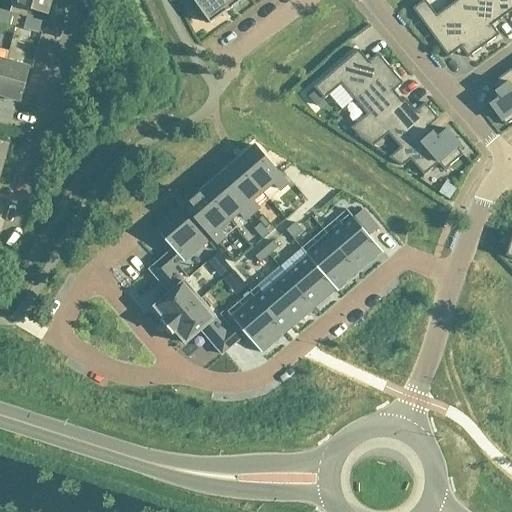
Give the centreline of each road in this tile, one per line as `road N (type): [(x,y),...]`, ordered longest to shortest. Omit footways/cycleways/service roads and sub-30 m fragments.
road 1 (residential): [(179,375),(220,384),(260,378),(404,259),(452,278)]
road 2 (residential): [(6,241),(82,0)]
road 3 (residential): [(88,278),(54,339),(112,373),(179,375)]
road 4 (primary): [(177,471),(0,416)]
road 5 (residential): [(399,431),(452,278)]
road 6 (primary): [(177,471),(217,489),(305,494),(332,504)]
road 7 (primary): [(333,457),(177,471)]
road 8 (residential): [(88,278),(112,294),(179,375)]
road 9 (residential): [(452,278),(485,196),(511,167)]
road 10 (residential): [(450,98),(370,0)]
